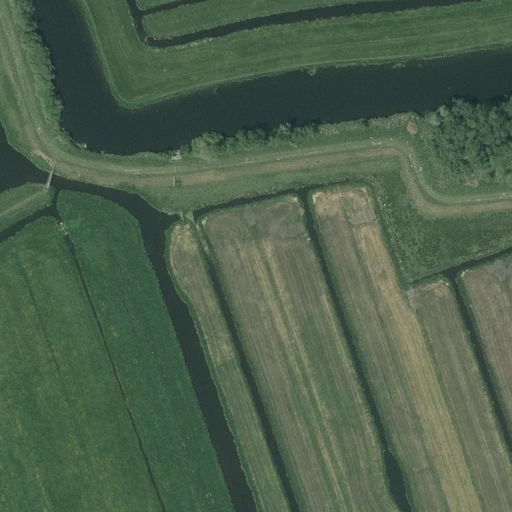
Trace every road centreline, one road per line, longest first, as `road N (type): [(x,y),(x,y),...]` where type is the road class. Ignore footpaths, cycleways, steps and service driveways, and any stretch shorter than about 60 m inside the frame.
road 1 (track): [(511,194),(446,199),(423,185),(409,152),(392,142),(173,168),(58,150)]
road 2 (track): [(58,150),(38,128),(0,15)]
